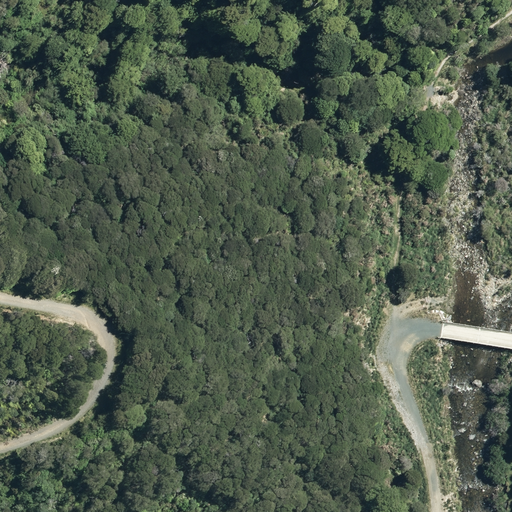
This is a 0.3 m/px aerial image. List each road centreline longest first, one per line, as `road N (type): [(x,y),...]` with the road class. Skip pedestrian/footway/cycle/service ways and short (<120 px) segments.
road 1 (track): [(511,8),(461,59),(425,113),(404,193),(395,342)]
road 2 (track): [(0,293),(99,315),(112,343),(102,389),(61,423),(0,445)]
road 3 (track): [(437,511),(393,367),(395,342)]
road 4 (track): [(395,342),(426,329),(511,340)]
road 5 (track): [(395,316),(421,305),(511,314)]
